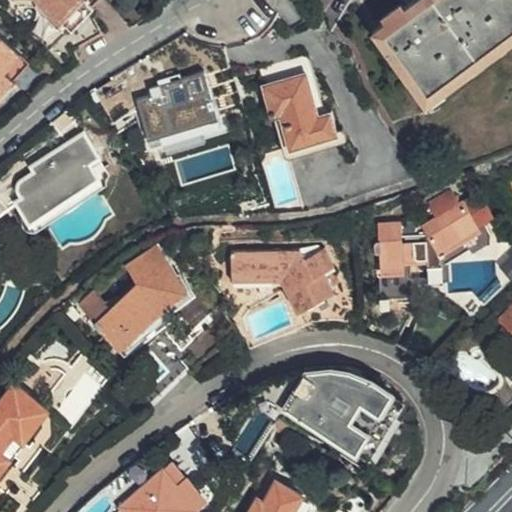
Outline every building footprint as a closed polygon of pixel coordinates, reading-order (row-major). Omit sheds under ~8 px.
[(79,50),(103,35),(90,12),(104,0),(37,0),(66,26),(79,50)] [(319,17),(328,0),(299,0),(302,8),(319,17)] [(511,55),(511,0),(428,0),(381,39),(439,113),(511,55)] [(0,77),(21,56),(0,36),(0,77)] [(323,114),(304,55),(264,67),(278,112),(285,110),(298,154),(344,140),(335,111),(323,114)] [(21,56),(0,77),(0,96),(30,64),(21,56)] [(159,99),(157,94),(139,100),(152,141),(221,118),(206,73),(179,82),(174,89),(176,93),(159,99)] [(156,92),(157,94),(159,99),(176,93),(174,89),(173,86),(156,92)] [(119,119),(110,125),(117,134),(126,128),(119,119)] [(33,165),(0,186),(0,211),(20,198),(33,217),(56,201),(79,186),(101,172),(93,158),(101,152),(83,126),(48,149),(50,153),(33,165)] [(29,161),(33,165),(50,153),(48,149),(29,161)] [(147,168),(155,162),(150,154),(140,158),(147,168)] [(79,186),(56,201),(62,210),(67,211),(82,200),(85,195),(79,186)] [(430,275),(454,276),(454,258),(472,247),(477,253),(496,242),(498,231),(490,220),(485,224),(467,196),(463,198),(457,190),(450,188),(431,198),(438,211),(425,219),(429,228),(409,227),(408,213),(384,213),(385,230),(381,231),(378,234),(379,238),(384,241),(384,287),(414,288),(415,252),(430,253),(430,275)] [(201,238),(199,224),(178,227),(174,228),(182,240),(201,238)] [(290,294),(294,301),(297,305),(334,284),(332,280),(338,277),(331,263),(335,260),(323,242),(305,253),(299,244),(230,246),(231,277),(280,277),(290,294)] [(165,307),(191,288),(160,243),(129,264),(138,283),(109,302),(92,287),(77,301),(120,348),(165,307)] [(237,322),(254,347),(299,329),(289,304),(294,301),(290,294),(282,298),(290,317),(254,333),(246,315),(237,322)] [(435,306),(408,347),(409,347),(431,363),(464,331),(461,319),(435,306)] [(40,355),(17,384),(42,404),(64,375),(40,355)] [(154,402),(178,383),(162,365),(137,383),(154,402)] [(371,458),(406,405),(394,391),(347,372),(331,370),(307,372),(285,407),(371,458)] [(0,471),(8,462),(24,440),(49,408),(42,404),(17,384),(0,405),(0,471)] [(284,432),(290,425),(279,417),(273,425),(284,432)] [(24,440),(8,462),(23,473),(39,454),(24,440)] [(191,511),(193,511),(195,511),(206,501),(187,480),(186,481),(173,466),(166,472),(164,470),(118,509),(120,511),(191,511)] [(244,511),(301,511),(302,501),(304,498),(269,475),(244,511)]
